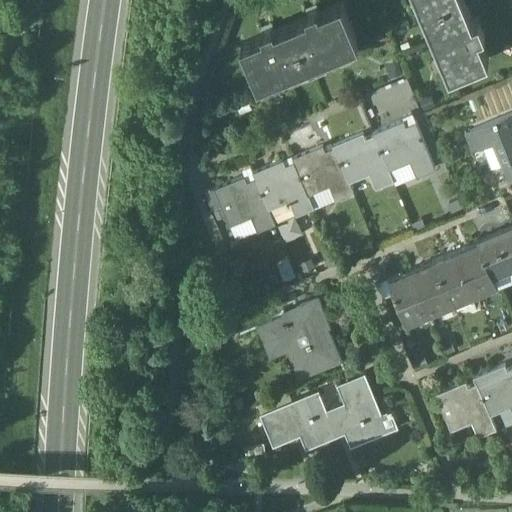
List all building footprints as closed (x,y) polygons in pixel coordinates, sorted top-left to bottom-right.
[(473,21),(463,0),(418,0),(450,75),(489,59),(479,36),(485,34),(479,19),(473,21)] [(309,16),(276,30),(275,26),(263,31),(265,34),(243,44),(260,84),(360,43),(343,2),(321,11),(319,8),(308,12),(309,16)] [(511,113),(471,130),(478,148),(483,146),(503,138),(511,159),(504,162),(511,179),(511,178),(511,113)] [(435,167),(416,121),(406,126),(403,120),(374,132),(375,134),(389,169),(411,160),(417,174),(435,167)] [(375,134),(366,138),(363,132),(334,144),(335,147),(349,181),(370,173),(376,187),(394,180),(389,169),(375,134)] [(503,138),(483,146),(491,167),(504,162),(511,159),(503,138)] [(335,147),(326,150),(323,144),(293,157),(295,161),(309,194),(330,185),(336,200),(354,192),(349,181),(335,147)] [(284,158),(254,171),(256,177),(269,208),(291,199),(297,214),(314,207),(309,194),(295,161),(286,165),(284,158)] [(247,181),(245,175),(217,187),(233,224),(252,216),(258,230),(276,223),(269,208),(256,177),(247,181)] [(511,226),(480,239),(479,237),(478,237),(479,240),(494,275),(495,274),(494,272),(511,264),(511,226)] [(494,275),(479,240),(457,249),(475,294),(498,284),(494,275)] [(457,249),(434,259),(453,303),(475,294),(457,249)] [(453,303),(434,259),(412,268),(430,312),(453,303)] [(430,312),(412,268),(389,278),(407,322),(430,312)] [(320,297),(259,322),(271,355),(297,344),(308,369),(341,356),(329,326),(331,325),(320,297)] [(511,367),(508,369),(505,363),(475,376),(478,382),(491,413),(511,404),(511,405),(511,367)] [(387,429),(366,377),(340,388),(347,406),(329,413),(320,390),(306,396),(324,438),(346,429),(352,443),(387,429)] [(478,382),(469,385),(466,380),(436,392),(451,429),(473,420),(479,435),(497,427),(491,413),(478,382)] [(306,396),(263,414),(275,442),(302,431),(308,445),(324,438),(306,396)]
